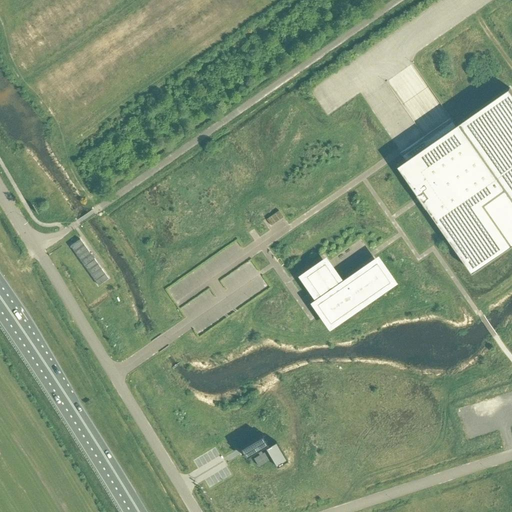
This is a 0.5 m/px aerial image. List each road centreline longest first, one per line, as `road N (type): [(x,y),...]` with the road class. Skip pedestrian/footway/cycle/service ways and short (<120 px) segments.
road 1 (unclassified): [(35,249),(196,511)]
road 2 (trunk): [(138,511),(0,297)]
road 3 (unclassified): [(336,511),(511,453)]
